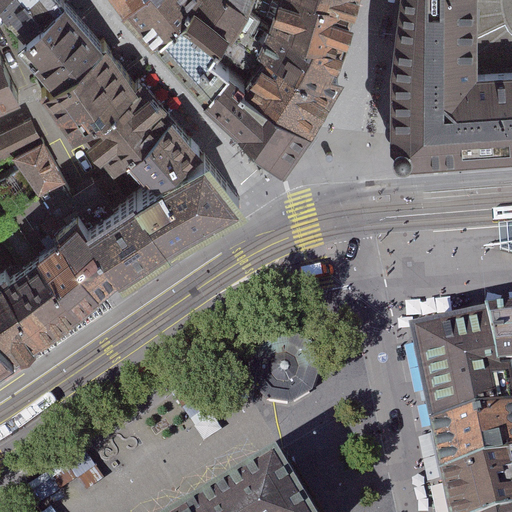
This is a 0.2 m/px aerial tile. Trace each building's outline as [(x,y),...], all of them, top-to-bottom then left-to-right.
[(0,0),(0,6),(19,28),(50,0),(0,0)] [(67,15),(53,0),(50,0),(19,28),(9,36),(43,76),(87,37),(67,15)] [(112,0),(120,10),(130,0),(112,0)] [(130,0),(120,10),(134,25),(148,40),(183,6),(188,0),(130,0)] [(277,32),(334,60),(342,9),(313,0),(265,0),(257,23),(277,32)] [(343,0),(313,0),(342,9),(343,0)] [(410,156),(511,148),(511,62),(478,65),(477,0),(399,0),(390,143),(395,154),(410,156)] [(183,6),(148,40),(178,72),(201,97),(221,72),(202,54),(223,32),(183,6)] [(257,60),(323,100),(341,64),(334,60),(277,32),(257,60)] [(103,54),(88,37),(87,37),(43,76),(33,84),(43,95),(71,127),(125,80),(103,54)] [(0,100),(19,92),(0,49),(0,100)] [(323,100),(257,60),(238,87),(302,134),(323,100)] [(271,170),(302,134),(238,87),(221,72),(201,97),(197,102),(216,121),(271,170)] [(125,80),(71,127),(100,160),(125,137),(155,111),(141,96),(127,79),(125,80)] [(173,133),(155,111),(125,137),(147,162),(182,143),(173,133)] [(0,160),(11,152),(42,136),(31,116),(0,132),(0,160)] [(42,136),(11,152),(36,191),(63,176),(42,136)] [(190,146),(120,183),(156,231),(189,214),(225,193),(190,146)] [(156,231),(120,183),(74,216),(67,207),(46,223),(89,281),(136,246),(156,231)] [(44,315),(89,281),(46,223),(23,241),(26,245),(1,264),(0,263),(0,282),(32,325),(44,315)] [(511,228),(498,229),(500,254),(511,256),(511,228)] [(0,343),(3,348),(32,325),(0,282),(0,343)] [(511,319),(475,321),(488,377),(511,373),(511,319)] [(416,418),(419,434),(483,418),(511,409),(511,373),(488,377),(475,321),(399,335),(416,418)] [(262,341),(247,361),(250,386),(268,404),(293,406),(313,391),(319,367),(309,344),(286,334),(262,341)] [(419,434),(431,484),(511,459),(511,409),(483,418),(419,434)] [(511,511),(511,459),(431,484),(437,511),(511,511)] [(290,511),(264,466),(188,511),(290,511)]
